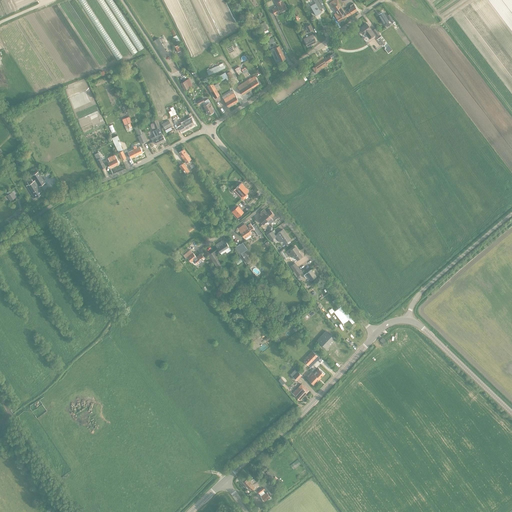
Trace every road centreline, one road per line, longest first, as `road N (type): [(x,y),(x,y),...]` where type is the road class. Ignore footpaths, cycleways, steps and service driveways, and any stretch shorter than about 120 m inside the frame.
road 1 (unclassified): [(0,238),(71,193),(206,129)]
road 2 (unclassified): [(206,129),(381,0)]
road 3 (tertiary): [(224,480),(375,334)]
road 4 (unclassified): [(375,334),(269,199)]
road 5 (unclassified): [(206,129),(121,0)]
road 6 (unclassified): [(407,320),(415,297),(511,213)]
road 7 (tertiary): [(511,412),(407,320)]
